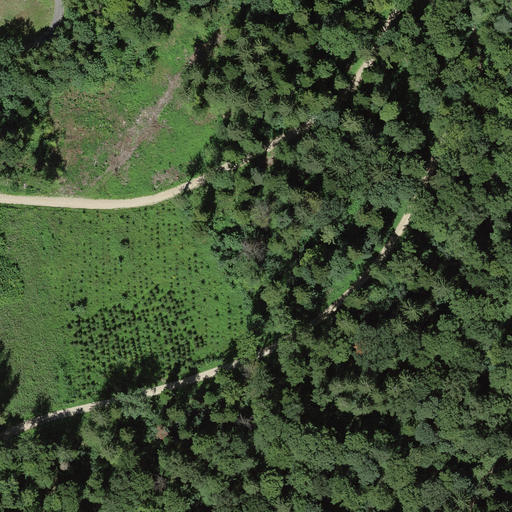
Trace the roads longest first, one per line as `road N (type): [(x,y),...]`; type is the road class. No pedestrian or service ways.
road 1 (track): [(0,446),(242,365),(312,330),(373,268),(459,121),(472,60),(468,32),(449,0)]
road 2 (track): [(409,0),(360,90),(225,170),(120,201),(0,197)]
